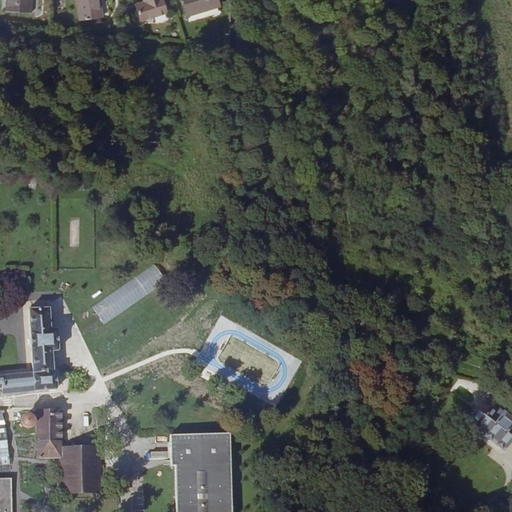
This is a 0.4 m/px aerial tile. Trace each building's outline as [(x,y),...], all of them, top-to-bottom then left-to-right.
[(6,0),(6,11),(30,13),(31,0),(6,0)] [(77,0),(79,20),(96,18),(96,9),(100,8),(98,0),(77,0)] [(149,0),(148,0),(137,3),(141,19),(168,11),(163,0),(149,0)] [(183,0),(188,15),(220,6),(217,0),(183,0)] [(103,323),(167,283),(155,265),(92,306),(103,323)] [(26,375),(0,377),(0,390),(2,390),(2,396),(56,391),(55,373),(53,373),(52,352),(58,351),(56,329),(50,329),(49,309),(46,309),(32,310),(28,310),(32,374),(26,375)] [(441,323),(436,344),(465,350),(469,329),(441,323)] [(471,406),(478,396),(456,382),(449,393),(471,406)] [(511,437),(511,420),(493,405),(476,428),(503,449),(511,437)] [(60,412),(36,412),(37,459),(59,458),(60,492),(100,491),(99,450),(61,451),(60,412)] [(29,416),(26,416),(24,416),(22,417),(21,419),(21,421),(21,423),(22,425),(23,427),(25,427),(27,427),(29,427),(31,425),(32,423),(32,421),(32,419),(30,417),(29,416)] [(0,468),(10,467),(7,433),(5,426),(0,426),(0,468)] [(231,511),(230,436),(170,438),(170,470),(175,470),(175,511),(231,511)] [(0,481),(0,511),(10,511),(10,481),(0,481)]
